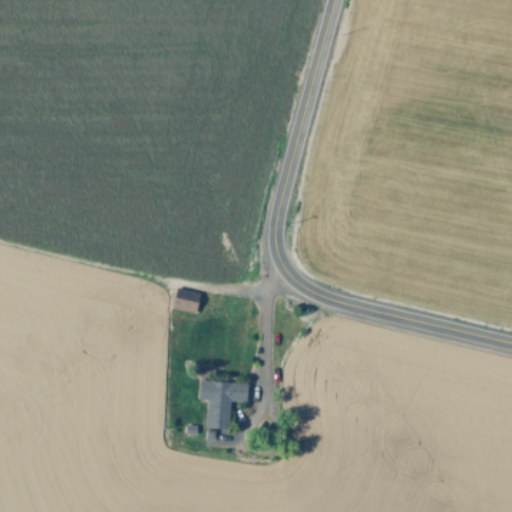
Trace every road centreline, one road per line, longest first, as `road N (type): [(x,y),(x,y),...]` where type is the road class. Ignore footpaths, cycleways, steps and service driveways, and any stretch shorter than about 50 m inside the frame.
road 1 (tertiary): [(511,341),(313,292),(279,262),(273,218),(329,0)]
road 2 (track): [(268,287),(147,276),(0,239)]
